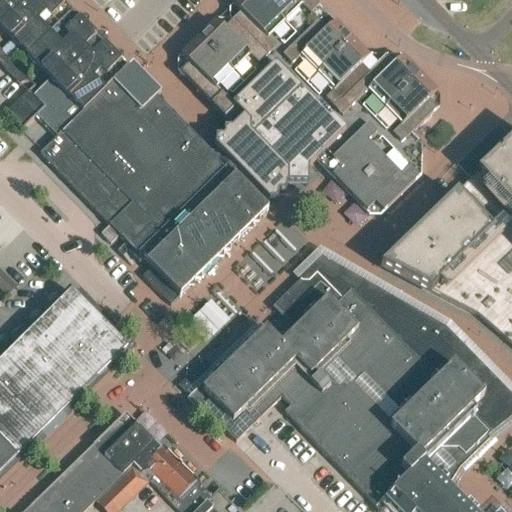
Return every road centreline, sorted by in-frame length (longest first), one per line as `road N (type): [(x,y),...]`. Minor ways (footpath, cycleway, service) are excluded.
road 1 (unclassified): [(175,347),(0,180)]
road 2 (residential): [(0,509),(118,391)]
road 3 (unclassified): [(227,489),(118,391)]
road 4 (unclassified): [(227,489),(265,455),(318,511)]
road 5 (residential): [(425,0),(511,89)]
